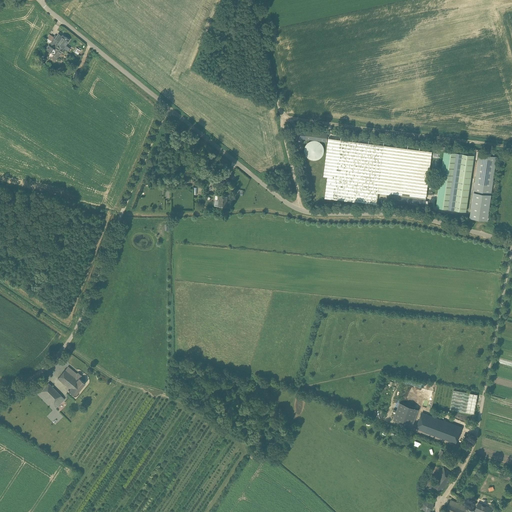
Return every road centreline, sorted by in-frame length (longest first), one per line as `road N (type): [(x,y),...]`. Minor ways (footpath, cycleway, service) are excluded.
road 1 (unclassified): [(511,243),(407,214),(303,212),(166,105)]
road 2 (unclassified): [(0,394),(56,357),(76,328),(166,105)]
road 3 (unclassified): [(443,497),(474,445),(511,251)]
road 4 (track): [(281,117),(511,148)]
road 5 (unclassified): [(166,105),(40,0)]
road 6 (track): [(251,0),(281,117)]
